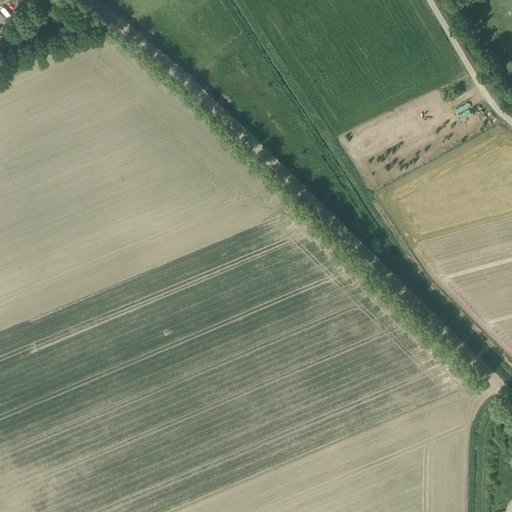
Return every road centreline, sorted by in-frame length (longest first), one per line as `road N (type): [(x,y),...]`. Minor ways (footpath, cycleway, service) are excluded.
road 1 (unclassified): [(511,401),(255,146),(84,0)]
road 2 (unclassified): [(511,124),(486,97),(429,0)]
